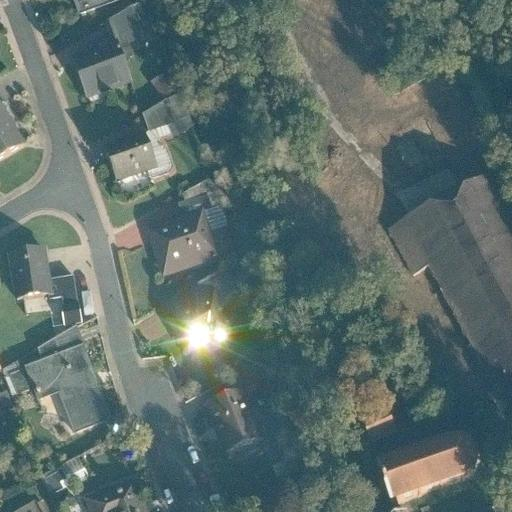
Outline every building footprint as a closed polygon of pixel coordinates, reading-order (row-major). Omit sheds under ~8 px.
[(75,0),(84,23),(137,4),(135,0),(75,0)] [(75,60),(88,102),(134,86),(120,45),(75,60)] [(7,108),(0,111),(0,167),(31,149),(7,108)] [(106,150),(120,188),(162,172),(147,134),(106,150)] [(415,297),(441,284),(511,420),(511,225),(486,176),(381,231),(415,297)] [(202,215),(150,232),(166,282),(218,265),(202,215)] [(53,254),(14,260),(21,309),(68,302),(71,328),(87,326),(80,283),(57,286),(53,254)] [(216,295),(170,322),(193,361),(210,351),(217,362),(245,345),(216,295)] [(42,354),(47,367),(88,351),(83,331),(42,354)] [(116,426),(101,385),(88,351),(47,367),(31,373),(44,407),(64,399),(79,439),(116,426)] [(0,410),(13,408),(11,394),(0,395),(0,410)] [(246,396),(208,408),(223,457),(261,446),(246,396)] [(365,433),(369,443),(396,433),(392,422),(365,433)] [(462,443),(390,469),(405,511),(477,486),(489,479),(497,467),(492,451),(477,442),(462,443)] [(70,486),(67,480),(70,478),(65,469),(49,478),(58,493),(70,486)] [(151,511),(142,487),(87,507),(88,511),(151,511)]
